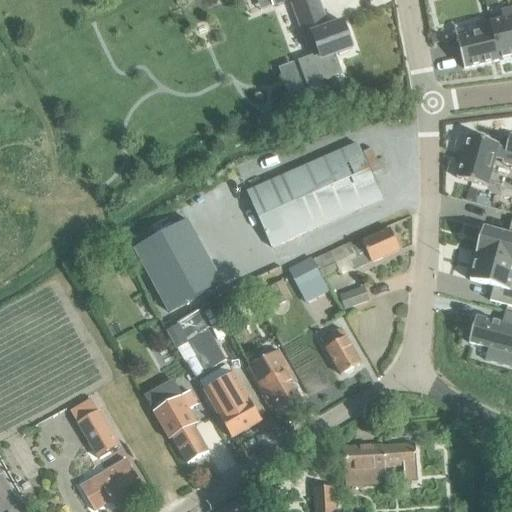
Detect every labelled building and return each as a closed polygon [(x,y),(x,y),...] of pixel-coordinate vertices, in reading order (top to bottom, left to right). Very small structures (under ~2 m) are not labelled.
[(316,0),(310,0),(292,7),(308,49),(315,46),(319,56),(300,64),(308,85),(306,86),(307,87),(341,75),(334,56),(338,55),(338,57),(348,53),(347,51),(352,50),(342,24),(327,29),(316,0)] [(501,21),(489,24),(498,62),(511,58),(511,25),(508,11),(499,13),(501,21)] [(482,33),(456,40),(463,71),(498,62),(489,24),(480,26),(482,33)] [(467,137),(456,180),(486,188),(494,160),(502,162),(501,165),(511,168),(511,137),(509,136),(505,150),(497,148),(498,146),(467,137)] [(356,145),(247,193),(251,204),(265,235),(271,249),(380,201),(356,145)] [(467,190),(465,200),(473,202),(475,192),(467,190)] [(190,221),(134,250),(167,313),(223,283),(190,221)] [(476,256),(511,265),(511,222),(507,236),(483,229),(483,230),(482,230),(476,256)] [(362,243),(352,248),(350,244),(313,260),(319,272),(355,255),(356,259),(351,262),(355,270),(371,263),(371,264),(399,251),(389,230),(361,243),(362,243)] [(511,282),(511,281),(511,265),(476,256),(469,281),(469,282),(493,289),(489,302),(511,308),(511,282)] [(289,271),(301,294),(323,282),(311,259),(289,271)] [(291,300),(281,282),(267,289),(277,308),(291,300)] [(261,284),(250,289),(255,302),(257,306),(269,301),(261,284)] [(339,296),(344,312),(369,303),(363,288),(339,296)] [(220,302),(225,315),(255,302),(250,289),(220,302)] [(205,309),(197,313),(210,335),(214,332),(210,326),(214,324),(205,309)] [(196,359),(187,364),(196,380),(226,362),(210,335),(197,313),(176,325),(196,359)] [(511,367),(511,316),(504,314),(500,326),(499,326),(475,319),(468,345),(488,350),(484,362),(511,369),(511,367)] [(341,332),(320,344),(340,378),(344,375),(345,376),(346,376),(347,376),(348,376),(349,376),(350,375),(351,375),(352,374),(352,373),(353,373),(353,372),(353,371),(354,371),(354,370),(361,366),(341,332)] [(271,399),(279,413),(300,401),(292,387),(296,385),(277,352),(249,369),(267,401),(271,399)] [(234,376),(204,393),(215,411),(232,440),(261,423),(242,391),(234,376)] [(190,392),(153,413),(169,441),(173,439),(188,466),(209,454),(193,427),(197,425),(189,410),(197,405),(190,392)] [(90,400),(70,412),(97,459),(118,447),(90,400)] [(386,485),(385,469),(403,468),(403,482),(416,481),(414,446),(382,448),(382,447),(343,449),(346,488),(386,485)] [(80,487),(94,511),(111,501),(114,507),(143,491),(126,461),(80,487)] [(313,490),(314,511),(334,511),(334,489),(313,490)]
